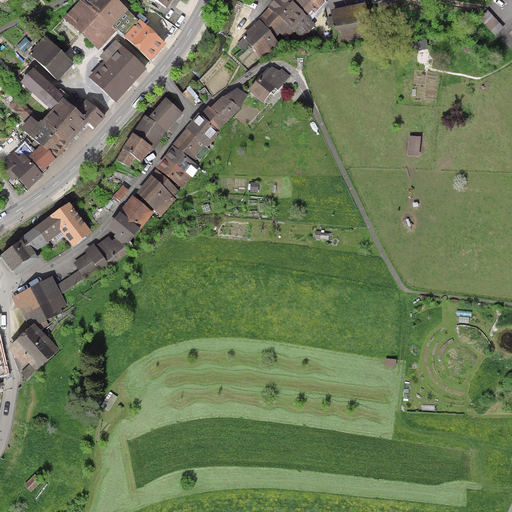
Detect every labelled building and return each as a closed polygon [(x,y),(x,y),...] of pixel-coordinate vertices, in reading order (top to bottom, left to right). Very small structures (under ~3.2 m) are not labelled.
[(87,4),(83,0),(79,0),(64,18),(99,49),(117,30),(87,4)] [(167,43),(118,0),(90,0),(87,4),(117,30),(151,60),(167,43)] [(154,0),(167,8),(172,0),(154,0)] [(274,0),(269,6),(271,8),(261,20),(245,34),(262,58),(281,43),(294,30),(302,37),(315,24),(306,16),(312,8),(315,11),(324,1),(322,0),(274,0)] [(366,2),(349,5),(357,41),(374,37),(366,2)] [(349,5),(331,9),(339,45),(357,41),(349,5)] [(487,10),(478,18),(495,36),(504,27),(487,10)] [(74,63),(45,36),(29,53),(59,80),(74,63)] [(25,39),(16,48),(22,54),(31,44),(25,39)] [(88,77),(116,103),(148,69),(115,39),(100,56),(104,60),(88,77)] [(427,40),(414,42),(415,51),(428,49),(427,40)] [(278,90),(291,76),(282,69),(280,71),(272,66),(270,69),(268,67),(249,90),(263,102),(276,87),(278,90)] [(64,95),(33,68),(21,81),(52,109),(63,97),(64,95)] [(240,109),(248,94),(237,88),(225,95),(240,109)] [(200,114),(218,130),(225,122),(226,123),(240,109),(225,95),(224,94),(211,108),(208,106),(200,114)] [(16,97),(8,105),(25,120),(33,112),(16,97)] [(77,109),(63,97),(52,109),(42,120),(69,144),(89,122),(85,118),(86,117),(77,109)] [(183,113),(166,97),(148,117),(167,132),(183,113)] [(95,128),(106,116),(87,99),(77,109),(86,117),(85,118),(89,122),(95,128)] [(199,113),(186,127),(187,128),(208,147),(218,135),(217,134),(220,131),(218,130),(200,114),(199,113)] [(145,115),(133,133),(152,146),(155,149),(167,132),(148,117),(145,115)] [(31,116),(21,128),(35,140),(57,159),(69,144),(42,120),(41,120),(39,122),(31,116)] [(187,128),(173,144),(194,162),(198,158),(200,160),(210,148),(208,147),(187,128)] [(133,133),(123,148),(136,158),(142,161),(152,146),(133,133)] [(421,136),(409,135),(408,155),(419,156),(421,136)] [(41,172),(57,159),(35,140),(31,144),(37,149),(34,152),(25,141),(15,152),(20,157),(23,153),(41,172)] [(172,146),(165,156),(191,176),(192,177),(200,166),(172,146)] [(123,148),(116,160),(130,167),(136,158),(123,148)] [(18,177),(28,190),(44,176),(41,172),(23,153),(20,157),(15,152),(1,164),(12,181),(18,177)] [(165,156),(157,168),(182,188),(191,176),(165,156)] [(156,169),(152,175),(163,185),(168,180),(156,169)] [(152,175),(134,194),(161,217),(177,199),(174,196),(179,190),(168,180),(163,185),(152,175)] [(259,182),(251,182),(250,192),(258,192),(259,182)] [(129,190),(123,185),(112,198),(119,203),(129,190)] [(132,195),(120,211),(141,228),(141,229),(153,212),(132,195)] [(108,209),(114,203),(110,199),(104,206),(108,209)] [(93,232),(70,202),(51,216),(63,232),(73,246),(93,232)] [(120,211),(109,226),(116,233),(114,236),(116,238),(126,246),(141,228),(120,211)] [(18,238),(20,241),(22,240),(26,245),(31,245),(35,251),(63,232),(51,216),(18,238)] [(315,239),(329,240),(329,233),(321,233),(321,231),(316,231),(315,239)] [(109,236),(96,245),(109,264),(111,267),(131,253),(126,246),(116,238),(113,240),(109,236)] [(0,255),(12,272),(13,271),(16,275),(40,259),(36,253),(35,251),(31,245),(26,245),(22,240),(20,241),(0,255)] [(94,243),(85,250),(87,253),(99,269),(109,264),(96,245),(94,243)] [(87,253),(73,263),(79,270),(84,279),(99,269),(87,253)] [(79,270),(57,285),(62,294),(84,279),(79,270)] [(57,285),(53,276),(29,288),(35,299),(46,321),(63,312),(61,308),(67,305),(62,294),(57,285)] [(19,307),(35,299),(29,288),(12,297),(17,308),(19,307)] [(35,299),(19,307),(30,327),(35,323),(41,330),(49,326),(46,321),(35,299)] [(30,364),(37,371),(59,350),(41,330),(35,323),(30,327),(7,348),(24,366),(28,362),(30,364)] [(0,377),(8,376),(0,341),(0,377)] [(37,371),(30,364),(21,373),(27,380),(37,371)] [(100,406),(109,411),(118,397),(110,392),(100,406)] [(24,485),(31,492),(42,481),(35,474),(24,485)]
